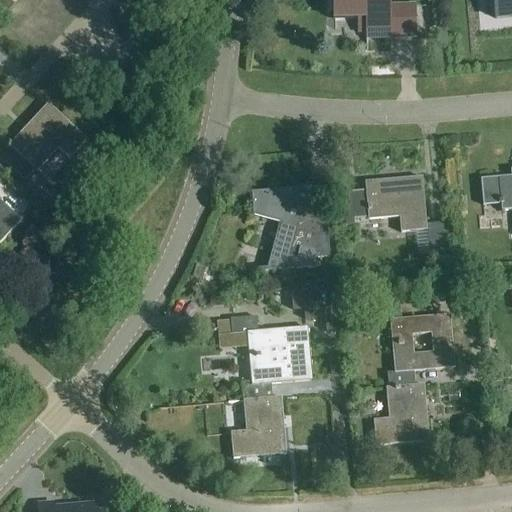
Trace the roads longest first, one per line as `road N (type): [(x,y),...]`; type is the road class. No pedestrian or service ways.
road 1 (unclassified): [(220,100),(199,184),(163,274),(70,404)]
road 2 (residential): [(511,103),(380,113),(220,100)]
road 3 (residential): [(511,496),(321,511)]
road 4 (residential): [(217,511),(148,474),(70,404)]
